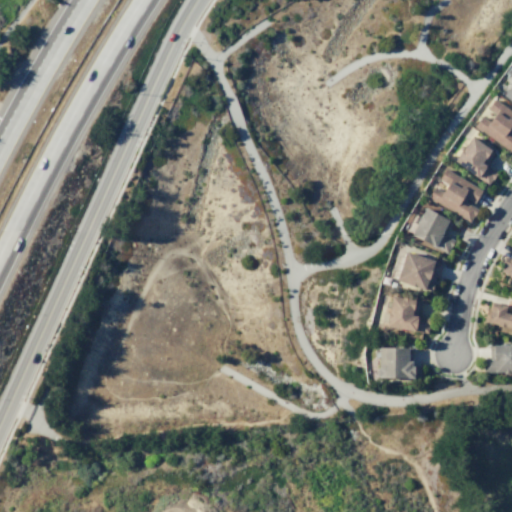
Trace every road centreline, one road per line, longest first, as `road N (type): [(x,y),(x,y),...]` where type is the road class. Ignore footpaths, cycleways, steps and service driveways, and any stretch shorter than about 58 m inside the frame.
road 1 (secondary): [(193,0),(0,416)]
road 2 (motorway): [(0,271),(70,127),(148,0)]
road 3 (residential): [(511,199),(472,263),(452,353)]
road 4 (motorway): [(87,0),(24,105)]
